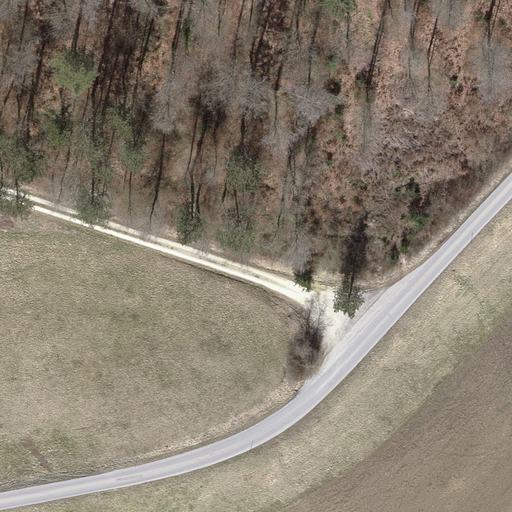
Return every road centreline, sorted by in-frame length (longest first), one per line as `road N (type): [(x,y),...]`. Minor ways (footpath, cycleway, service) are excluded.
road 1 (track): [(0,501),(169,467),(265,430),(347,363),(511,186)]
road 2 (track): [(0,194),(323,300),(376,330)]
